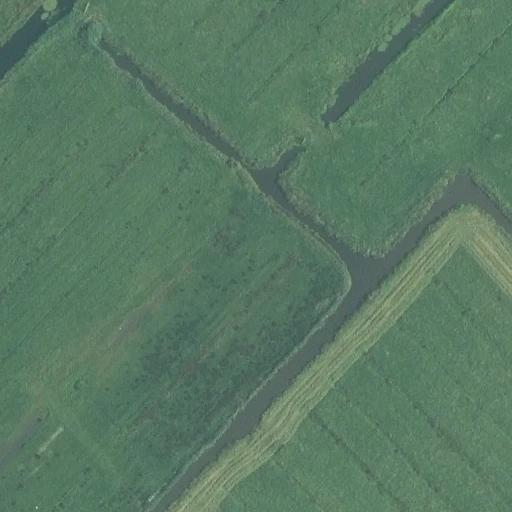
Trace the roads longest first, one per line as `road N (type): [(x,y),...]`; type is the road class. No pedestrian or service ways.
road 1 (track): [(101,17),(223,116),(295,122),(325,153),(334,202),(359,220),(390,219),(458,150),(473,153),(511,194)]
road 2 (track): [(0,116),(88,20),(146,0)]
road 3 (track): [(0,398),(25,392),(43,399),(118,476)]
